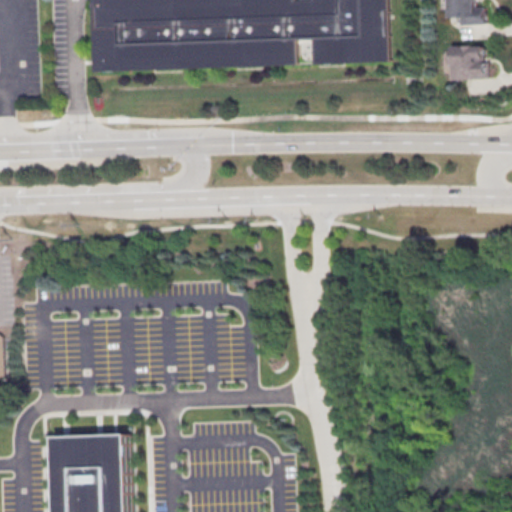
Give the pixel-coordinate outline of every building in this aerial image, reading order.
[(98,0),(101,73),(254,68),(303,66),(303,59),(302,41),(320,40),(321,65),(397,63),(394,0),(319,0),(320,1),(301,1),(301,0),(98,0)] [(463,23),(489,23),(489,5),(478,5),(478,0),(452,0),(453,15),(463,15),(463,23)] [(454,78),(492,77),(492,60),(487,60),(487,44),(454,44),(454,78)] [(8,379),(0,379),(0,335),(6,335),(8,379)] [(55,511),(52,432),(126,429),(129,511),(55,511)]
